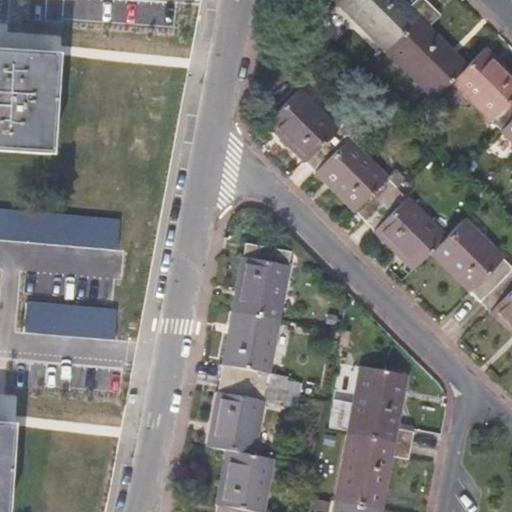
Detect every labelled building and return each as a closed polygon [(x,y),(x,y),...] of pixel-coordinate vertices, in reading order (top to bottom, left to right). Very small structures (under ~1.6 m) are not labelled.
[(331,0),(379,47),(424,1),(422,0),(405,0),(402,4),(397,0),(331,0)] [(434,11),(424,1),(379,47),(427,95),(445,78),(460,62),(421,23),(434,11)] [(511,75),(479,43),(460,62),(444,79),(494,127),(511,108),(511,75)] [(51,53),(8,51),(0,50),(0,147),(45,150),(51,53)] [(308,170),(342,136),(292,86),(258,120),(308,170)] [(511,108),(494,127),(511,145),(511,108)] [(357,219),(391,184),(342,136),(308,170),(357,219)] [(425,248),(440,233),(391,184),(357,219),(406,267),(425,248)] [(0,241),(118,251),(120,221),(0,210),(0,241)] [(474,297),(507,264),(459,214),(440,233),(425,248),(474,297)] [(227,308),(273,316),(285,248),(240,240),(227,308)] [(511,334),(511,269),(507,264),(474,297),(511,334)] [(115,339),(117,310),(27,303),(25,333),(115,339)] [(261,384),(273,316),(227,308),(215,376),(261,384)] [(355,363),(343,430),(406,442),(408,428),(391,425),(400,371),(355,363)] [(248,452),(261,384),(215,376),(203,444),(222,447),(248,452)] [(2,511),(9,424),(0,423),(0,511),(2,511)] [(403,456),(406,442),(343,430),(330,498),(376,506),(386,452),(403,456)] [(257,511),(268,456),(248,452),(222,447),(210,511),(257,511)] [(374,511),(376,506),(330,498),(327,511),(374,511)]
